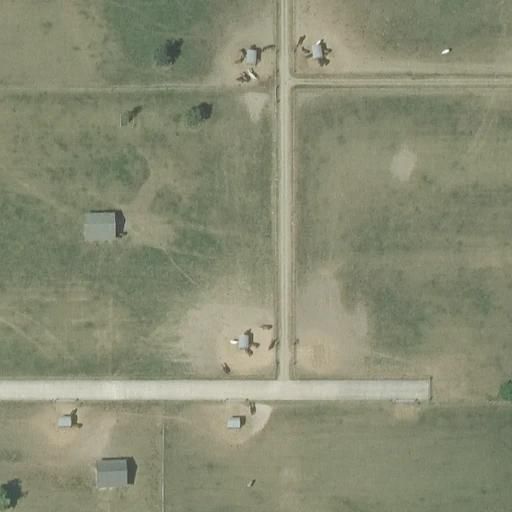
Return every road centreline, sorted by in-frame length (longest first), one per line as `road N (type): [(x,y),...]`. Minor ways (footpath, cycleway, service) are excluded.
road 1 (track): [(283,392),(283,0)]
road 2 (track): [(284,84),(511,83)]
